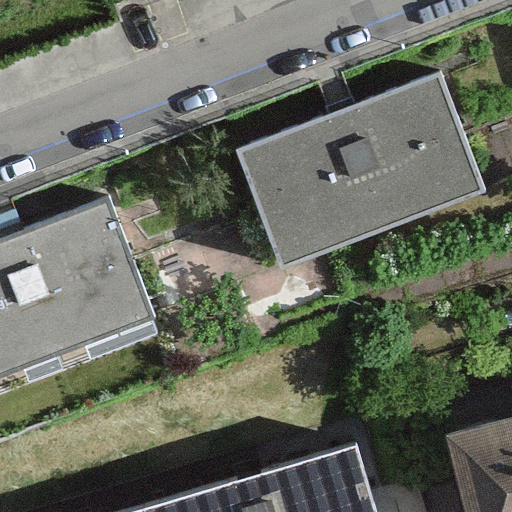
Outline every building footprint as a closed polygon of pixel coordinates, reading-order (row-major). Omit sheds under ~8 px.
[(0,0),(0,9),(30,0),(0,0)] [(483,197),(439,80),(233,158),(277,274),(483,197)] [(0,259),(0,373),(146,315),(112,217),(0,259)] [(511,511),(511,424),(438,445),(457,511),(511,511)] [(373,511),(353,444),(128,511),(373,511)]
